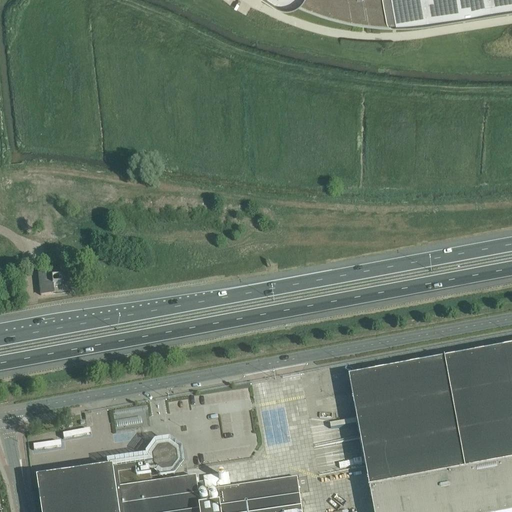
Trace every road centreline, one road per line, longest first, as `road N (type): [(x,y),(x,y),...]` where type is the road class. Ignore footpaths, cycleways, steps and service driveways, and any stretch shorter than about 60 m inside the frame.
road 1 (motorway): [(511,244),(0,340)]
road 2 (motorway): [(0,362),(511,267)]
road 3 (secondary): [(2,412),(511,318)]
road 4 (secondary): [(16,17),(177,82),(297,114),(428,133),(511,133)]
road 5 (secondary): [(511,115),(373,108),(239,82),(33,0)]
